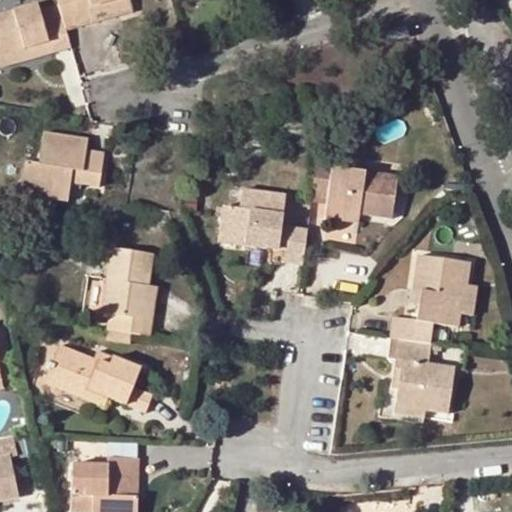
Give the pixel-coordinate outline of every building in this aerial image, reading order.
[(55,0),(61,21),(62,23),(78,18),(114,8),(112,1),(114,0),(55,0)] [(132,11),(129,0),(114,0),(112,1),(114,8),(78,18),(79,26),(132,11)] [(51,53),(69,48),(62,23),(61,21),(43,26),(37,5),(0,16),(0,56),(48,42),(51,53)] [(404,27),(383,34),(385,44),(406,38),(404,27)] [(0,68),(51,53),(48,42),(0,56),(0,68)] [(81,173),(80,187),(98,190),(103,156),(85,153),(87,142),(42,135),(37,166),(23,164),(19,186),(51,191),(49,201),(66,203),(69,185),(71,172),(81,173)] [(341,161),(316,158),(310,203),(326,205),(325,211),(359,216),(391,221),(396,179),(340,171),(341,161)] [(69,185),(80,187),(81,173),(71,172),(69,185)] [(51,191),(19,186),(18,197),(49,201),(51,191)] [(250,213),(253,193),(240,191),(238,211),(250,213)] [(283,263),(301,266),(306,232),(280,228),(285,197),(253,193),(250,213),(238,211),(222,209),(219,235),(261,241),(260,249),(284,252),(283,263)] [(357,226),(359,216),(325,211),(324,222),(357,226)] [(218,242),(260,249),(261,241),(219,235),(218,242)] [(109,316),(107,331),(139,336),(147,287),(152,255),(110,250),(101,315),(109,316)] [(391,319),(388,339),(396,340),(428,345),(431,326),(456,329),(458,315),(462,285),(464,286),(468,263),(416,257),(412,291),(419,292),(418,306),(415,323),(391,319)] [(462,285),(458,315),(471,317),(474,287),(464,286),(462,285)] [(139,336),(149,337),(156,289),(147,287),(139,336)] [(410,305),(418,306),(419,292),(412,291),(410,305)] [(127,345),(129,334),(107,331),(106,331),(104,341),(127,345)] [(426,365),(429,345),(428,345),(396,340),(390,378),(397,379),(396,389),(394,407),(423,412),(447,415),(453,369),(426,365)] [(97,394),(106,399),(144,415),(151,398),(132,390),(139,371),(96,353),(92,361),(58,347),(43,384),(93,406),(97,394)] [(397,379),(390,378),(389,388),(396,389),(397,379)] [(102,409),(106,399),(97,394),(93,406),(102,409)] [(423,419),(423,412),(394,407),(392,416),(423,419)] [(4,438),(0,439),(0,508),(13,506),(11,498),(18,497),(11,463),(17,461),(12,436),(4,438)] [(53,447),(53,438),(42,438),(42,447),(53,447)] [(128,488),(137,489),(138,461),(106,460),(105,467),(71,466),(68,511),(136,511),(136,500),(128,499),(128,488)] [(136,500),(137,489),(128,488),(128,499),(136,500)]
